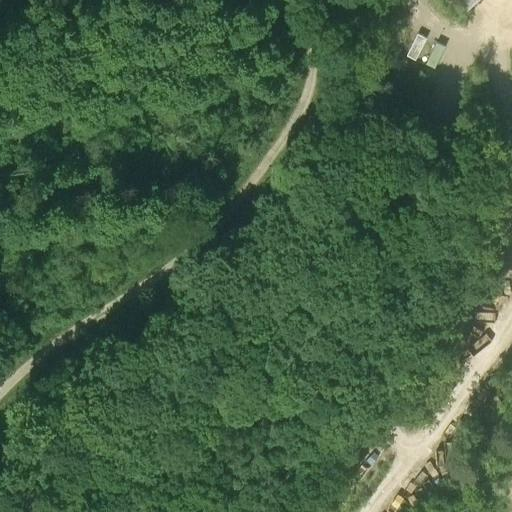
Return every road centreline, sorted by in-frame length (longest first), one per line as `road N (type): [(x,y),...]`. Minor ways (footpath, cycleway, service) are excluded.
road 1 (track): [(275,0),(300,26),(311,63),(301,105),(280,141),(205,238),(50,346),(0,391)]
road 2 (track): [(372,511),(402,459),(390,402),(392,349)]
